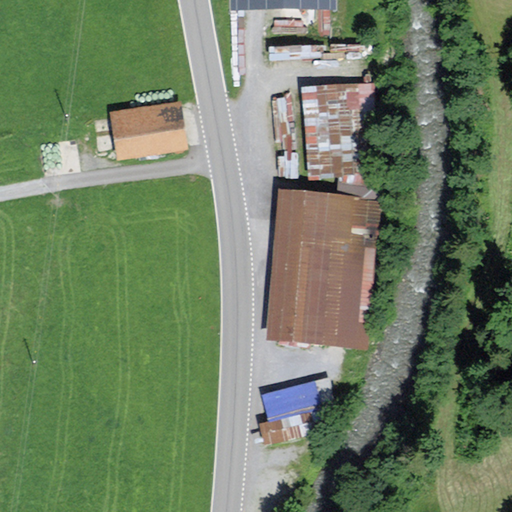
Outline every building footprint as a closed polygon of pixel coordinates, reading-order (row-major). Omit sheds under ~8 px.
[(230,0),(230,11),(338,11),(338,0),(230,0)] [(120,148),(121,157),(183,148),(176,104),(115,114),(120,148)] [(280,337),(366,344),(379,185),(343,182),(342,202),(287,197),(282,248),(287,249),(280,337)] [(127,186),(98,191),(107,246),(136,241),(127,186)] [(308,389),(257,401),(262,426),(255,428),(259,447),(246,450),(252,475),(273,470),(268,450),(319,438),(308,389)]
